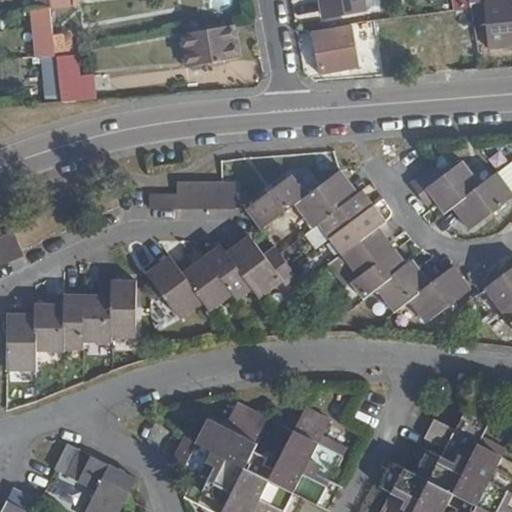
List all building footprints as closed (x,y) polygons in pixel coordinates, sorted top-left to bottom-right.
[(361,9),(359,0),(321,0),(324,15),(361,9)] [(511,45),(511,0),(486,0),(490,46),(511,45)] [(51,8),(50,2),(31,3),(32,53),(56,51),(51,8)] [(482,67),(472,9),(456,10),(465,59),(458,60),(459,69),(482,67)] [(237,55),(232,22),(181,31),(187,63),(237,55)] [(359,68),(353,26),(313,30),(320,73),(359,68)] [(81,98),(79,76),(59,78),(60,83),(62,99),(81,98)] [(62,99),(60,83),(22,86),(22,102),(62,99)] [(484,188),(467,163),(447,176),(423,194),(432,206),(440,201),(449,213),(456,208),(484,188)] [(423,194),(447,176),(440,166),(416,184),(423,194)] [(326,221),(362,195),(343,169),(308,196),(301,200),(321,225),(326,221)] [(301,200),(308,196),(292,174),(247,208),(263,229),(301,200)] [(472,231),(511,201),(511,190),(501,176),(484,188),(456,208),(472,231)] [(208,208),(207,180),(192,181),(194,208),(208,208)] [(221,208),(221,180),(207,180),(208,208),(221,208)] [(237,208),(236,180),(221,180),(221,208),(237,208)] [(194,208),(192,181),(178,181),(178,193),(178,208),(194,208)] [(337,236),(378,207),(366,192),(362,195),(326,221),(337,236)] [(178,208),(178,193),(152,194),(152,208),(178,208)] [(348,251),(389,220),(378,207),(337,236),(348,251)] [(401,249),(392,237),(398,232),(389,220),(348,251),(366,274),(401,249)] [(26,256),(15,231),(1,236),(12,262),(26,256)] [(0,266),(12,262),(1,236),(0,236),(0,266)] [(298,277),(276,247),(265,255),(252,237),(229,253),(254,288),(262,298),(283,280),(288,285),(298,277)] [(254,288),(229,253),(222,244),(206,255),(234,292),(239,299),(254,288)] [(412,264),(401,249),(366,274),(378,289),(412,264)] [(179,263),(172,254),(149,272),(182,316),(205,300),(179,263)] [(234,292),(206,255),(195,263),(188,256),(179,263),(205,300),(211,308),(234,292)] [(339,256),(329,262),(343,282),(352,275),(339,256)] [(412,300),(441,279),(433,267),(426,272),(417,260),(412,264),(378,289),(395,313),(412,300)] [(428,323),(473,290),(456,267),(441,279),(412,300),(428,323)] [(505,311),(511,305),(511,269),(488,288),(505,311)] [(137,335),(137,280),(113,281),(113,287),(112,335),(137,335)] [(112,335),(113,287),(100,287),(99,296),(84,296),(84,341),(112,341),(112,335)] [(376,315),(386,310),(375,289),(365,295),(376,315)] [(65,349),(66,296),(52,295),(52,304),(37,305),(37,314),(36,353),(65,353),(65,349)] [(84,341),(84,296),(66,296),(65,349),(84,350),(84,341)] [(36,353),(37,314),(9,314),(9,370),(36,370),(36,353)] [(301,511),(306,504),(321,511),(332,511),(343,492),(332,485),(350,448),(326,435),(333,422),(304,408),(266,482),(244,471),(272,415),(239,398),(223,428),(210,421),(197,445),(187,440),(174,465),(193,475),(182,495),(214,511),(301,511)] [(441,511),(449,498),(474,510),(472,511),(511,511),(511,462),(500,457),(506,447),(478,433),(486,419),(467,409),(443,453),(430,447),(418,470),(398,460),(382,487),(393,492),(382,511),(441,511)] [(439,443),(446,428),(432,421),(425,436),(439,443)] [(66,477),(79,450),(68,444),(54,470),(66,477)] [(116,511),(134,479),(79,450),(66,477),(95,493),(84,511),(116,511)] [(33,511),(38,505),(13,492),(2,511),(33,511)]
